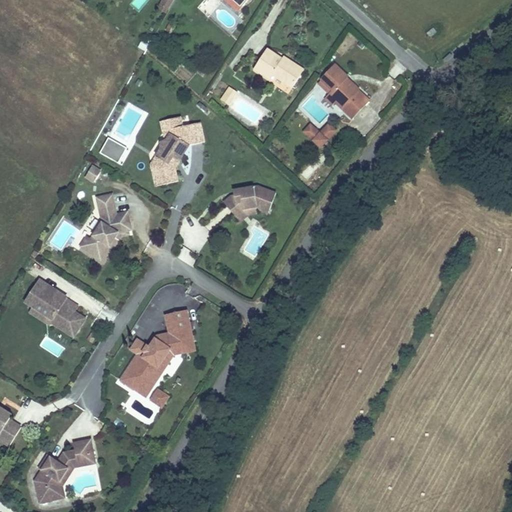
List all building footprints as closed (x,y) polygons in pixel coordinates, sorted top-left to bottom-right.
[(285,56),(281,53),(267,43),(255,59),(264,65),(262,68),(269,73),(272,68),(293,82),(302,69),(294,64),(297,59),(288,53),(285,56)] [(355,84),(359,79),(350,71),(346,75),(341,71),(345,67),(348,63),(337,54),(320,74),(330,82),(327,86),(323,90),(332,98),(336,93),(353,108),(366,93),(355,84)] [(264,65),(255,59),(253,62),(262,68),(264,65)] [(305,65),(297,59),(294,64),(302,69),(305,65)] [(346,75),(350,71),(345,67),(341,71),(346,75)] [(316,78),(327,86),(330,82),(320,74),(316,78)] [(370,89),(359,79),(355,84),(366,93),(370,89)] [(227,80),(224,85),(232,90),(235,85),(227,80)] [(232,90),(224,85),(219,93),(228,98),(232,90)] [(151,156),(156,178),(178,173),(175,160),(176,157),(174,156),(177,151),(179,153),(189,137),(204,134),(199,114),(182,118),(180,108),(167,111),(170,125),(166,132),(165,132),(160,134),(161,140),(151,156)] [(167,111),(161,113),(165,132),(166,132),(170,125),(167,111)] [(328,115),(322,123),(316,131),(323,137),(336,120),(328,115)] [(316,131),(322,123),(311,116),(306,122),(316,131)] [(107,139),(100,155),(120,164),(128,148),(107,139)] [(92,158),(85,168),(94,174),(101,163),(92,158)] [(231,188),(223,194),(235,208),(243,201),(257,199),(260,203),(268,205),(274,185),(251,179),(233,182),(234,187),(231,187),(231,188)] [(112,186),(97,189),(102,214),(91,231),(87,228),(80,238),(97,249),(106,236),(107,237),(113,229),(114,230),(118,224),(131,222),(127,204),(116,206),(112,186)] [(243,201),(235,208),(240,214),(246,208),(258,206),(257,199),(243,201)] [(106,236),(97,249),(100,251),(114,230),(113,229),(107,237),(106,236)] [(40,273),(26,294),(34,299),(52,311),(50,314),(73,328),(84,311),(74,304),(65,298),(63,294),(65,290),(66,289),(40,273)] [(78,298),(65,290),(63,294),(65,298),(74,304),(78,298)] [(52,311),(34,299),(30,304),(48,316),(50,314),(52,311)] [(186,300),(165,305),(169,323),(156,326),(149,337),(147,336),(144,342),(146,343),(143,347),(138,344),(121,370),(140,383),(157,357),(163,361),(174,344),(169,341),(171,338),(186,335),(185,328),(192,327),(186,300)] [(169,341),(174,344),(181,343),(195,340),(192,327),(185,328),(186,335),(171,338),(169,341)] [(147,336),(137,330),(131,339),(138,344),(143,347),(146,343),(144,342),(147,336)] [(157,357),(140,383),(146,387),(163,361),(157,357)] [(150,389),(156,393),(163,382),(158,378),(150,389)] [(163,382),(156,393),(162,397),(169,386),(163,382)] [(0,433),(1,434),(5,436),(1,441),(10,447),(21,429),(9,421),(12,417),(0,409),(0,433)] [(42,459),(35,469),(39,491),(61,487),(58,474),(73,452),(96,448),(92,428),(74,432),(75,439),(65,441),(58,450),(56,454),(49,449),(51,446),(48,444),(39,457),(42,459)] [(63,475),(75,457),(97,453),(96,448),(73,452),(58,474),(61,487),(66,486),(63,475)]
